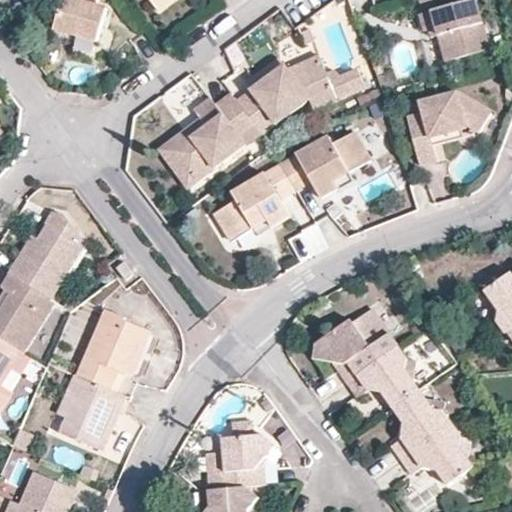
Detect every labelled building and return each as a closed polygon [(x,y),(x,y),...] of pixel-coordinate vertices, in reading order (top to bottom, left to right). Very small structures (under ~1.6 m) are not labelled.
[(97,42),(107,8),(96,4),(97,0),(62,0),(54,29),(97,42)] [(152,0),(160,10),(172,0),(152,0)] [(440,30),(442,37),(448,61),(490,49),(478,0),(424,15),(428,32),(433,32),(440,30)] [(442,37),(440,30),(433,32),(434,39),(442,37)] [(307,46),(315,43),(312,31),(303,34),(307,46)] [(292,72),(298,87),(330,73),(322,57),(292,72)] [(287,68),(282,61),(249,85),(253,92),(287,68)] [(255,126),(264,137),(310,101),(314,111),(366,90),(358,71),(342,78),(334,71),(330,73),(298,87),(292,72),(287,68),(253,92),(239,103),(255,126)] [(436,143),(434,137),(461,130),(464,124),(475,130),(480,132),(491,112),(455,93),(421,103),(424,113),(408,118),(422,164),(440,159),(436,143)] [(167,157),(189,189),(247,147),(240,136),(255,126),(239,103),(233,95),(218,107),(213,101),(197,112),(202,119),(185,133),(190,140),(167,157)] [(434,137),(436,143),(473,134),(475,130),(464,124),(461,130),(434,137)] [(282,164),(298,190),(313,180),(325,196),(342,186),(337,179),(353,170),(371,159),(354,130),(333,143),(329,136),(282,164)] [(185,133),(154,156),(182,194),(189,189),(167,157),(190,140),(185,133)] [(282,164),(235,194),(239,201),(217,214),(235,243),(257,229),(271,221),(275,227),(294,216),(283,199),(298,190),(282,164)] [(337,179),(342,186),(355,177),(353,170),(337,179)] [(81,240),(64,217),(55,213),(47,226),(49,227),(78,245),(81,240)] [(275,227),(271,221),(257,229),(262,236),(275,227)] [(40,241),(32,256),(25,251),(10,275),(51,300),(67,275),(83,248),(78,245),(49,227),(40,241)] [(40,241),(33,237),(25,251),(32,256),(40,241)] [(67,275),(76,280),(93,254),(83,248),(67,275)] [(124,262),(115,269),(126,282),(134,276),(124,262)] [(511,273),(484,291),(491,301),(498,311),(496,320),(505,333),(508,330),(511,327),(511,273)] [(6,291),(12,295),(3,310),(0,308),(0,338),(18,351),(26,355),(48,368),(50,363),(72,312),(58,304),(51,300),(10,275),(1,288),(6,291)] [(0,300),(0,308),(3,310),(12,295),(6,291),(0,300)] [(127,318),(107,310),(79,377),(110,390),(118,371),(126,374),(139,343),(145,345),(150,332),(126,322),(127,318)] [(373,364),(398,346),(371,310),(353,323),(351,319),(317,344),(314,360),(332,363),(346,383),(373,364)] [(432,332),(402,345),(417,378),(447,365),(432,332)] [(0,379),(18,351),(0,338),(0,379)] [(139,343),(126,374),(131,377),(145,345),(139,343)] [(357,397),(368,390),(382,392),(393,408),(420,389),(412,379),(405,369),(407,358),(398,346),(373,364),(346,383),(357,397)] [(118,371),(110,390),(117,393),(126,374),(118,371)] [(105,454),(117,423),(113,415),(115,410),(121,413),(127,397),(117,393),(110,390),(79,377),(76,375),(66,399),(74,403),(61,434),(105,454)] [(420,389),(393,408),(404,424),(401,439),(391,446),(402,460),(452,424),(443,411),(434,410),(428,400),(420,389)] [(53,431),(61,434),(74,403),(66,399),(53,431)] [(222,439),(223,453),(206,454),(209,490),(248,487),(266,485),(264,461),(275,446),(262,435),(253,437),(252,422),(232,423),(233,439),(222,439)] [(412,475),(423,467),(437,469),(448,486),(475,467),(468,457),(460,447),(462,436),(452,424),(402,460),(412,475)] [(26,452),(33,436),(20,430),(15,444),(14,447),(26,452)] [(70,511),(78,493),(37,475),(23,507),(20,511),(70,511)] [(249,511),(250,509),(259,498),(248,487),(209,490),(210,505),(204,511),(249,511)]
